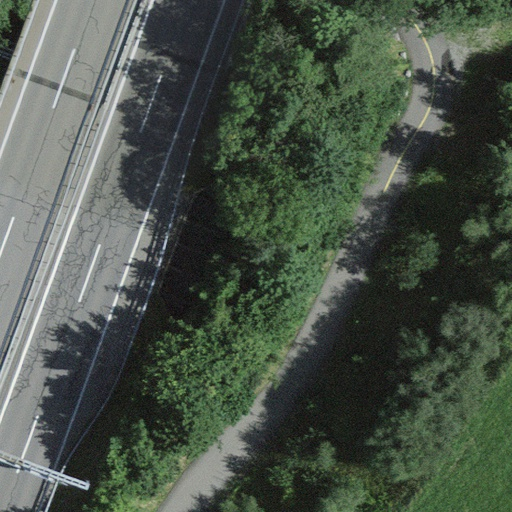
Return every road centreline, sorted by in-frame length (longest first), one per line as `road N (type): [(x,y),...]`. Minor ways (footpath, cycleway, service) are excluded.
road 1 (track): [(180,511),(312,356),(426,108),(432,76),(425,44),(408,15),(384,0)]
road 2 (motorway): [(2,511),(188,0)]
road 3 (motorway): [(92,0),(0,253)]
